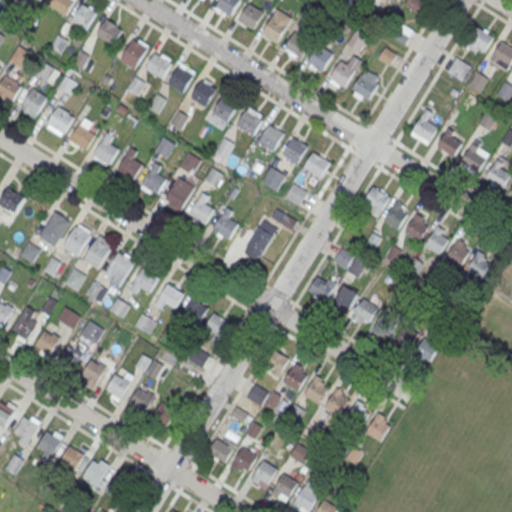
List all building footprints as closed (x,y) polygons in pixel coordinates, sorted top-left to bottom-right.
[(49,4),(51,0),(74,0),(66,14),(49,4)] [(219,0),(216,5),(231,14),(240,0),(219,0)] [(407,0),(404,6),(420,16),(431,0),(407,0)] [(249,3),(239,19),(253,29),(264,13),(249,3)] [(72,21),(86,30),(97,13),(83,4),(72,21)] [(277,9),(262,32),(277,42),(292,18),(277,9)] [(97,34),(106,20),(123,30),(114,45),(97,34)] [(495,36),(477,26),(466,45),(484,55),(495,36)] [(355,30),(368,37),(360,50),(347,43),(355,30)] [(295,32),(284,49),(300,59),(311,42),(295,32)] [(58,34),(68,40),(61,52),(51,46),(58,34)] [(506,72),(511,63),(511,45),(503,39),(489,60),(506,72)] [(123,57),(134,40),(148,48),(137,65),(123,57)] [(319,44),(308,61),(323,70),(333,54),(319,44)] [(385,46),(398,53),(391,65),(378,58),(385,46)] [(81,49),(90,55),(83,67),(74,62),(81,49)] [(147,68),(156,54),(173,64),(164,79),(147,68)] [(341,59),(330,76),(345,86),(361,61),(353,56),(348,64),(341,59)] [(456,56),(471,65),(463,80),(448,71),(456,56)] [(48,63),(60,71),(53,83),(40,75),(48,63)] [(170,83),(181,66),(195,75),(184,92),(170,83)] [(476,71),(488,78),(481,91),(468,84),(476,71)] [(363,73),(352,90),(368,100),(379,84),(363,73)] [(65,74),(78,82),(71,94),(58,86),(65,74)] [(6,75),(0,84),(0,93),(12,101),(22,85),(6,75)] [(135,77),(144,82),(137,94),(128,89),(135,77)] [(192,97),(203,80),(217,89),(206,106),(192,97)] [(504,80),(511,84),(511,95),(509,100),(496,93),(504,80)] [(33,88),(22,105),(36,114),(47,97),(33,88)] [(157,94),(166,99),(158,112),(149,107),(157,94)] [(213,112),(224,95),(238,104),(227,121),(213,112)] [(59,105),(48,122),(64,132),(75,116),(59,105)] [(237,125),(246,109),(263,119),(253,135),(237,125)] [(178,110),(188,116),(180,128),(171,122),(178,110)] [(486,110),(499,117),(491,130),(478,123),(486,110)] [(441,123),(423,113),(411,133),(428,144),(441,123)] [(84,117),(70,139),(87,149),(97,134),(86,128),(90,121),(84,117)] [(259,141),(270,124),(284,133),(273,150),(259,141)] [(437,145),(454,157),(464,142),(446,131),(437,145)] [(106,132),(93,154),(109,164),(119,149),(108,143),(113,136),(106,132)] [(163,136),(176,144),(167,157),(155,149),(163,136)] [(225,137),(235,143),(226,157),(216,151),(225,137)] [(282,154),(293,137),(307,146),(296,163),(282,154)] [(461,162),(478,173),(491,151),(474,140),(461,162)] [(130,146),(116,167),(133,178),(142,163),(132,156),(136,150),(130,146)] [(304,166),(315,149),(329,158),(318,175),(304,166)] [(187,153),(196,158),(188,171),(179,165),(187,153)] [(509,161),(499,155),(485,178),(503,190),(511,175),(511,171),(505,167),(509,161)] [(155,161),(141,183),(158,194),(167,178),(157,172),(161,165),(155,161)] [(212,166),(224,174),(217,186),(205,179),(212,166)] [(271,166),(286,175),(276,190),(262,181),(271,166)] [(179,176),(195,186),(180,211),(169,204),(170,201),(165,198),(179,176)] [(294,182),(308,191),(300,205),(285,196),(294,182)] [(362,204),(380,215),(391,196),(373,185),(362,204)] [(9,187),(0,200),(0,205),(15,214),(25,197),(9,187)] [(203,192),(189,214),(206,224),(215,209),(205,202),(209,196),(203,192)] [(384,220),(395,203),(409,211),(398,228),(384,220)] [(213,230),(226,238),(240,216),(226,208),(213,230)] [(55,212),(41,233),(57,243),(71,222),(55,212)] [(405,232),(415,215),(429,224),(419,241),(405,232)] [(75,224),(62,246),(78,256),(91,234),(75,224)] [(425,244),(438,225),(444,229),(441,233),(449,238),(439,253),(425,244)] [(247,246),(259,226),(273,235),(261,255),(247,246)] [(100,234),(84,259),(98,268),(114,243),(100,234)] [(446,256),(459,237),(465,241),(462,245),(470,250),(460,265),(446,256)] [(42,248),(33,262),(20,254),(29,240),(42,248)] [(346,268),(354,254),(342,246),(334,260),(346,268)] [(466,269),(479,250),(485,254),(482,258),(490,263),(481,278),(466,269)] [(119,252),(105,273),(121,283),(135,262),(119,252)] [(61,262),(53,274),(45,269),(52,256),(61,262)] [(366,262),(357,256),(348,270),(358,276),(366,262)] [(12,270),(4,283),(0,280),(0,269),(3,265),(12,270)] [(144,267),(134,284),(150,294),(160,277),(144,267)] [(87,275),(78,290),(65,282),(74,268),(87,275)] [(326,301),(337,282),(319,272),(308,291),(326,301)] [(107,288),(99,300),(86,292),(94,280),(107,288)] [(168,283),(158,299),(174,310),(185,293),(168,283)] [(359,293),(344,284),(332,304),(347,313),(359,293)] [(57,301),(50,314),(41,309),(49,296),(57,301)] [(130,305),(123,317),(110,309),(118,296),(130,305)] [(379,305),(364,296),(352,317),(367,326),(379,305)] [(193,298),(182,315),(198,325),(209,308),(193,298)] [(14,307),(4,324),(0,321),(0,301),(6,305),(7,303),(14,307)] [(82,316),(74,328),(58,318),(66,306),(82,316)] [(38,320),(27,339),(12,330),(23,311),(38,320)] [(155,320),(148,332),(135,324),(142,312),(155,320)] [(214,312),(204,329),(220,339),(231,322),(214,312)] [(103,327),(95,341),(82,333),(90,319),(103,327)] [(384,323),(376,324),(376,331),(384,331),(384,323)] [(62,336),(50,354),(35,345),(47,327),(62,336)] [(85,351),(74,369),(59,360),(70,342),(85,351)] [(210,355),(197,346),(189,358),(202,366),(210,355)] [(262,364),(280,375),(290,359),(273,348),(262,364)] [(151,358),(143,371),(135,366),(142,353),(151,358)] [(108,366),(94,388),(83,382),(86,377),(82,374),(92,359),(99,363),(100,361),(108,366)] [(163,365),(156,378),(147,372),(154,360),(163,365)] [(309,372),(298,390),(284,381),(295,363),(309,372)] [(134,375),(119,401),(110,396),(112,392),(106,389),(116,373),(123,377),(127,371),(134,375)] [(330,384),(319,403),(304,394),(316,375),(330,384)] [(156,394),(145,412),(130,403),(141,384),(156,394)] [(248,397),(261,404),(268,391),(255,384),(248,397)] [(351,397),(339,415),(325,407),(336,388),(351,397)] [(179,407),(167,426),(153,417),(164,398),(179,407)] [(17,406),(4,427),(0,424),(0,402),(6,405),(8,401),(17,406)] [(359,430),(372,410),(358,401),(345,421),(359,430)] [(391,421),(379,439),(365,431),(376,412),(391,421)] [(42,421),(26,447),(18,442),(22,436),(15,431),(24,416),(30,420),(32,416),(42,421)] [(263,426),(255,439),(246,433),(254,421),(263,426)] [(65,436),(49,462),(41,457),(45,451),(38,446),(47,431),(53,435),(56,431),(65,436)] [(208,452),(216,438),(233,449),(225,463),(208,452)] [(290,455),(303,463),(310,450),(298,443),(290,455)] [(60,460),(75,469),(85,453),(70,444),(60,460)] [(258,455),(246,473),(232,464),(243,446),(258,455)] [(24,459),(15,473),(5,467),(14,453),(24,459)] [(110,466),(99,485),(84,475),(95,457),(110,466)] [(277,469),(266,487),(252,478),(263,460),(277,469)] [(133,481),(122,499),(107,490),(118,471),(133,481)] [(297,482),(286,501),(272,492),(283,474),(297,482)] [(324,486),(308,511),(303,511),(292,505),(309,477),(324,486)] [(334,511),(338,507),(325,498),(315,511),(334,511)]
